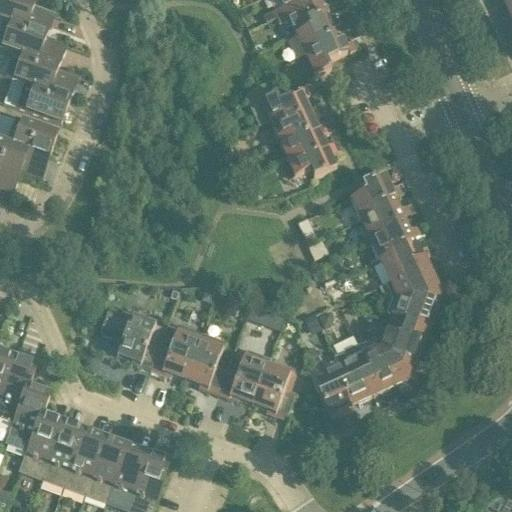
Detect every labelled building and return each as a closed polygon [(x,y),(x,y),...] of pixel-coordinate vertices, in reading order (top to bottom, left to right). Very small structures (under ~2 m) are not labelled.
[(31,10),(32,10),(35,0),(0,0),(0,23),(2,24),(12,28),(12,27),(23,31),(31,10)] [(274,21),(320,0),(276,0),(281,10),(261,20),(264,26),(274,22),(274,21)] [(305,25),(329,14),(322,0),(320,0),(274,21),(274,22),(277,28),(287,24),(294,38),(308,31),(305,25)] [(511,0),(499,0),(505,13),(511,10),(511,0)] [(43,41),(44,42),(53,18),(32,10),(31,10),(23,31),(12,27),(12,28),(2,24),(0,31),(0,51),(12,56),(12,55),(35,64),(43,41)] [(335,28),(329,14),(305,25),(308,31),(294,38),(303,59),(317,53),(314,46),(338,35),(339,38),(349,33),(345,24),(335,28)] [(345,49),(339,38),(338,35),(314,46),(317,53),(303,59),(313,81),(329,74),(325,66),(347,56),(348,58),(359,53),(355,45),(345,49)] [(55,73),(56,73),(65,50),(44,42),(43,41),(35,64),(12,55),(12,56),(3,80),(12,83),(23,87),(47,95),(55,73)] [(77,81),(56,73),(55,73),(47,95),(23,87),(12,83),(3,107),(60,128),(77,81)] [(309,116),(308,113),(303,104),(314,99),(309,88),(296,94),(297,97),(288,101),(285,93),(275,98),(271,100),(269,101),(259,105),(269,125),(284,118),(287,126),(309,116)] [(318,108),(308,113),(309,116),(287,126),(284,118),(269,125),(277,144),(293,137),(296,144),(318,135),(317,132),(312,122),(322,118),(318,108)] [(14,122),(5,147),(25,155),(18,177),(39,184),(56,138),(14,122)] [(326,153),(325,150),(321,141),(331,136),(327,127),(317,132),(318,135),(296,144),(293,137),(277,144),(286,162),(302,155),(305,163),(326,153)] [(25,155),(5,147),(0,145),(0,197),(10,201),(18,177),(25,155)] [(335,146),(325,150),(326,153),(305,163),(302,155),(286,162),(295,181),(309,175),(312,182),(335,171),(330,160),(340,155),(335,146)] [(349,203),(359,224),(373,217),(370,211),(393,200),(393,201),(404,197),(399,187),(389,192),(382,178),(360,188),(363,196),(349,203)] [(399,213),(393,201),(393,200),(370,211),(373,217),(359,224),(369,244),(382,238),(379,231),(402,220),(403,222),(413,217),(409,208),(399,213)] [(409,233),(403,222),(402,220),(379,231),(382,238),(369,244),(378,265),(392,258),(388,252),(412,241),(413,242),(423,238),(419,229),(409,233)] [(418,254),(413,242),(412,241),(388,252),(392,258),(378,265),(388,286),(402,279),(399,272),(422,262),(422,263),(433,259),(428,249),(418,254)] [(388,286),(378,291),(382,298),(382,306),(392,310),(415,305),(440,300),(422,263),(422,262),(399,272),(402,279),(388,286)] [(431,325),(440,300),(415,305),(392,310),(386,326),(425,341),(431,325)] [(163,332),(107,312),(99,336),(121,344),(116,358),(132,364),(130,368),(148,374),(158,347),(163,332)] [(419,357),(425,341),(386,326),(381,342),(395,361),(410,382),(419,357)] [(176,333),(164,329),(163,332),(158,347),(148,374),(168,382),(170,378),(183,383),(201,337),(177,328),(176,333)] [(216,399),(226,372),(216,368),(224,345),(201,337),(183,383),(198,388),(197,392),(216,399)] [(395,361),(381,342),(370,339),(368,343),(356,348),(361,359),(368,375),(360,378),(370,400),(392,390),(410,382),(395,361)] [(368,375),(361,359),(356,348),(341,355),(332,359),(334,363),(337,370),(338,370),(344,384),(338,387),(348,410),(370,400),(360,378),(368,375)] [(311,351),(304,355),(310,368),(318,365),(311,351)] [(251,408),(268,361),(245,353),(237,375),(226,372),(216,399),(235,406),(236,402),(251,408)] [(0,393),(12,361),(0,356),(0,393)] [(34,369),(12,361),(0,393),(0,420),(13,425),(26,390),(34,369)] [(269,362),(268,361),(251,408),(265,413),(264,417),(284,424),(294,397),(289,395),(294,380),(291,372),(268,364),(269,362)] [(338,370),(337,370),(334,363),(321,369),(319,365),(310,369),(315,381),(317,380),(323,394),(316,397),(327,420),(348,410),(338,387),(344,384),(338,370)] [(26,454),(40,418),(48,397),(26,390),(13,425),(5,447),(26,454)] [(40,482),(60,426),(40,418),(26,454),(18,475),(40,482)] [(61,490),(82,434),(60,426),(40,482),(61,490)] [(84,498),(105,442),(82,434),(61,490),(84,498)] [(105,506),(125,450),(105,442),(84,498),(105,506)] [(121,511),(126,511),(147,457),(125,450),(105,506),(121,511)] [(151,511),(168,465),(147,457),(126,511),(151,511)]
